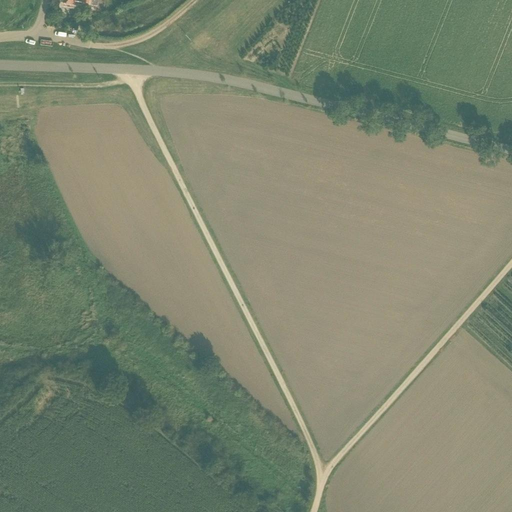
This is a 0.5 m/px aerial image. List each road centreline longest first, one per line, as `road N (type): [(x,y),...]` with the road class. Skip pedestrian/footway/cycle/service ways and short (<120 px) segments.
road 1 (tertiary): [(511,151),(243,83),(0,65)]
road 2 (track): [(325,472),(125,70)]
road 3 (track): [(511,262),(325,472)]
